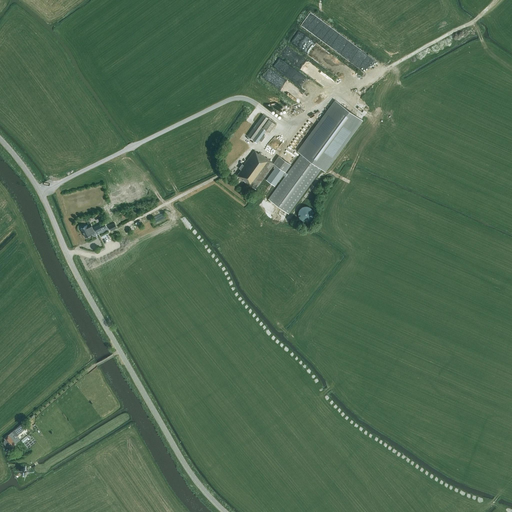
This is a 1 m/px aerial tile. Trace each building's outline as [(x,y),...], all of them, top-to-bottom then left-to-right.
[(304,89),(313,92),(314,91),(316,92),(317,91),(320,92),(323,84),(305,77),(302,84),(305,85),(304,89)] [(285,172),(288,168),(291,164),(279,156),(273,163),(259,153),(258,154),(254,151),(242,167),(242,166),(240,169),(241,170),(237,176),(252,187),(256,189),(273,166),(274,167),(273,168),(274,169),(266,180),(275,186),(283,175),(285,177),(268,199),(289,214),(321,169),(324,171),(362,120),(336,101),(298,152),(301,154),(287,173),(285,172)] [(247,136),(257,143),(259,140),(261,141),(264,137),(262,136),(266,131),(262,128),(262,127),(269,132),(275,124),(263,114),(247,136)] [(301,219),(301,220),(302,220),(302,221),(303,221),(304,221),(305,221),(306,221),(307,221),(308,221),(309,221),(310,221),(310,220),(311,220),(312,219),(313,218),(313,217),(313,216),(314,215),(314,214),(314,213),(314,212),(313,211),(313,210),(313,209),(312,209),(312,208),(311,208),(310,207),(309,206),(308,206),(307,206),(306,206),(305,206),(304,206),(303,206),(302,207),(301,207),(301,208),(300,208),(300,209),(299,210),(299,211),(298,212),(298,213),(298,214),(298,215),(299,216),(299,217),(299,218),(300,218),(300,219),(301,219)] [(108,228),(110,227),(108,222),(106,224),(101,226),(101,225),(93,229),(91,224),(87,226),(87,225),(84,227),(84,226),(82,227),(82,228),(81,228),(86,237),(94,233),(94,235),(101,232),(100,231),(103,229),(102,228),(107,226),(108,228)] [(13,436),(15,434),(16,436),(27,428),(23,423),(18,428),(4,438),(5,440),(4,441),(4,442),(4,444),(6,447),(8,447),(9,447),(10,446),(11,447),(13,447),(15,445),(15,444),(18,441),(20,440),(18,437),(15,438),(13,436)]
